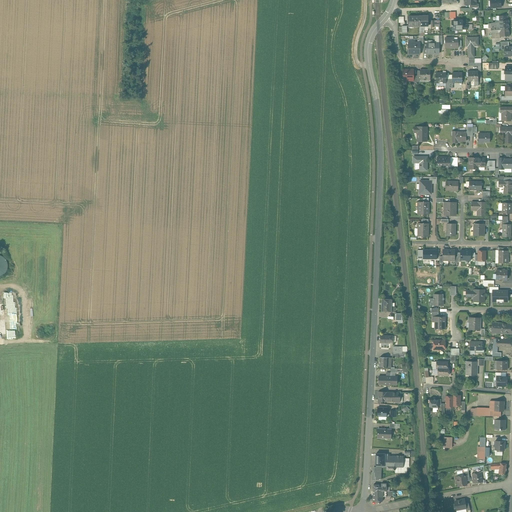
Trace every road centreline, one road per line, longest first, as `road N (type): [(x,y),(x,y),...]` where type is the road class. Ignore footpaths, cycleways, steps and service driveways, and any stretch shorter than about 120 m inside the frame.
road 1 (residential): [(364,510),(380,167),(367,50),(387,13)]
road 2 (residential): [(364,510),(511,482)]
